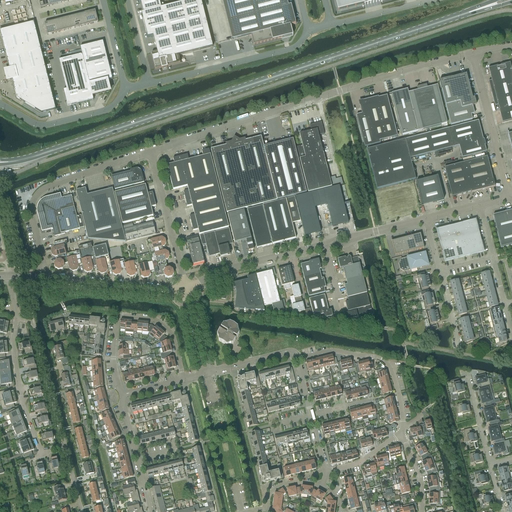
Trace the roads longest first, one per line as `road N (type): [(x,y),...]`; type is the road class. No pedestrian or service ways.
road 1 (primary): [(0,162),(489,5)]
road 2 (unclassified): [(151,152),(473,53)]
road 3 (residential): [(185,289),(221,269),(428,218)]
road 4 (unclassified): [(43,278),(32,220),(36,195),(151,152)]
road 5 (residential): [(120,395),(112,364),(119,316),(154,318),(172,334),(184,379)]
road 6 (unclassified): [(148,83),(294,47),(308,33)]
road 7 (residential): [(402,430),(394,375),(382,358),(330,350),(297,359)]
road 8 (unclassified): [(511,197),(473,53)]
road 9 (residential): [(16,318),(33,322),(64,445)]
road 10 (residential): [(43,278),(185,289)]
road 11 (residential): [(185,289),(151,152)]
road 12 (unclassified): [(0,103),(48,124),(107,109),(126,89)]
road 13 (residential): [(41,452),(21,398),(16,318)]
road 14 (residential): [(150,511),(120,395)]
